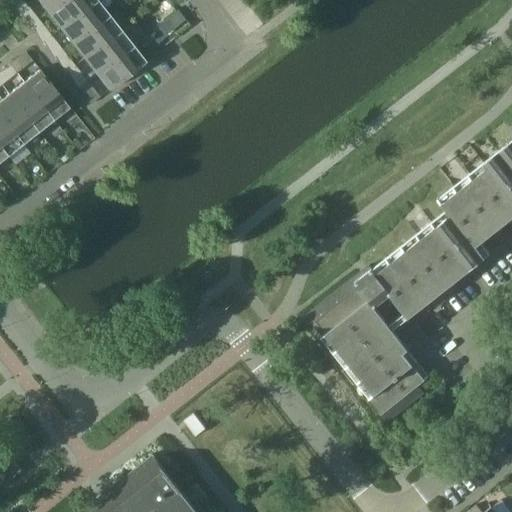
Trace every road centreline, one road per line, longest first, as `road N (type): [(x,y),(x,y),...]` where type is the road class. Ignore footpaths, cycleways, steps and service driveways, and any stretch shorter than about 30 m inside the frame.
road 1 (tertiary): [(381,511),(234,330),(218,323),(191,330),(133,380),(86,399),(69,396),(0,306)]
road 2 (residential): [(0,228),(209,65),(221,31),(201,0)]
road 3 (residential): [(398,511),(511,423)]
